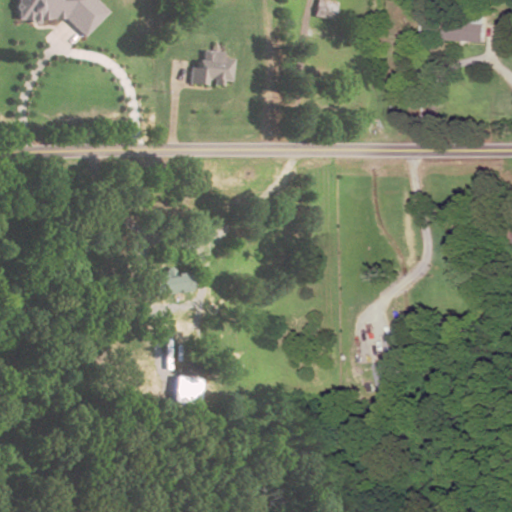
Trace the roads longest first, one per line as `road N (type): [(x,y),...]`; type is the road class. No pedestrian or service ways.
road 1 (residential): [(0,153),(511,151)]
road 2 (track): [(281,178),(316,181),(333,204),(337,357),(317,384),(210,398)]
road 3 (track): [(414,151),(428,258),(380,310),(380,358)]
road 4 (track): [(264,151),(264,0)]
